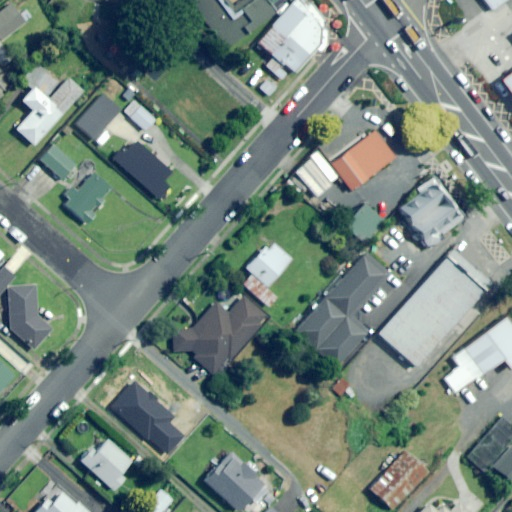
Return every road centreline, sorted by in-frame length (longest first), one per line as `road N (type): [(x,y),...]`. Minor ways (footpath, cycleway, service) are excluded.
road 1 (residential): [(122,305),(383,20)]
road 2 (trunk): [(511,183),(383,20)]
road 3 (residential): [(0,443),(122,305)]
road 4 (unknown): [(165,0),(206,56),(285,128)]
road 5 (residential): [(122,305),(0,199)]
